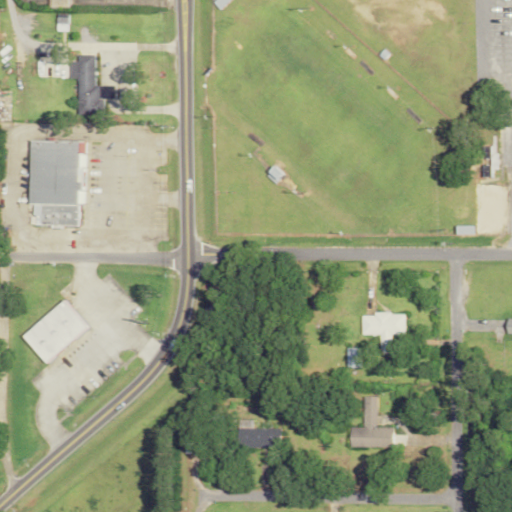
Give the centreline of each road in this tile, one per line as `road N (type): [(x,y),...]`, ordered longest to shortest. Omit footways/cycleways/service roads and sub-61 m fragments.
road 1 (primary): [(0,504),(149,369),(173,326),(183,258),(178,0)]
road 2 (residential): [(511,253),(183,258)]
road 3 (residential): [(453,496),(205,494),(200,511)]
road 4 (residential): [(452,511),(451,252)]
road 5 (residential): [(15,491),(3,257)]
road 6 (tertiary): [(183,258),(0,256)]
